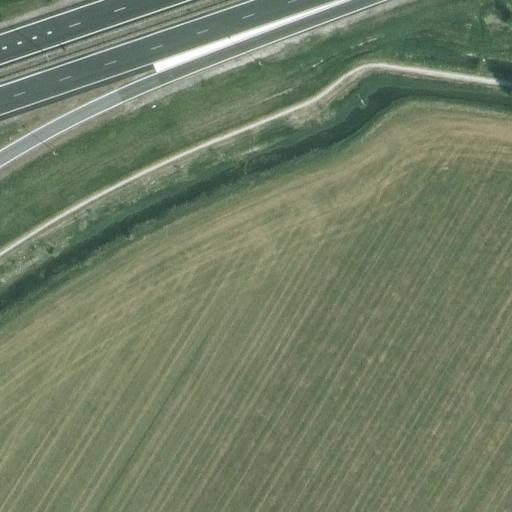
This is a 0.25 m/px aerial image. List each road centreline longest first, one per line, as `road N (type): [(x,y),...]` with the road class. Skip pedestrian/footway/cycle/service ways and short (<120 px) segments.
road 1 (trunk): [(0,161),(147,85),(354,0)]
road 2 (trunk): [(0,103),(300,0)]
road 3 (trunk): [(156,0),(0,53)]
